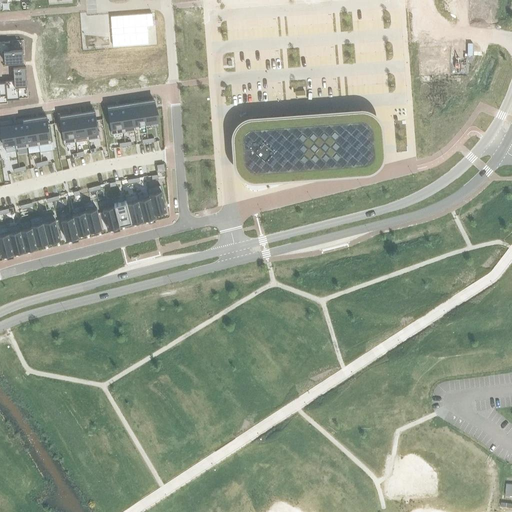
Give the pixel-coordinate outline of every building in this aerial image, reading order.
[(9,41),(0,41),(0,54),(4,54),(4,63),(14,62),(23,62),(23,55),(23,54),(22,49),(10,50),(9,42),(9,41)] [(14,80),(5,81),(5,83),(6,95),(6,100),(7,100),(19,99),(18,87),(26,86),(27,86),(25,67),(13,68),(14,80)] [(154,102),(142,104),(146,124),(157,122),(154,102)] [(142,104),(131,106),(134,126),(146,124),(142,104)] [(131,106),(119,107),(123,132),(135,131),(134,126),(131,106)] [(119,107),(107,109),(111,134),(123,132),(119,107)] [(95,113),(83,115),(87,140),(99,138),(95,113)] [(83,115),(71,117),(75,142),(87,140),(83,115)] [(71,117),(60,119),(64,144),(72,142),(75,142),(71,117)] [(47,118),(35,120),(39,145),(51,143),(47,118)] [(35,120),(23,122),(27,147),(39,145),(35,120)] [(242,139),(244,162),(244,163),(244,164),(244,165),(245,165),(245,166),(246,166),(246,167),(246,168),(247,168),(247,169),(248,169),(249,169),(249,170),(250,170),(251,170),(251,171),(252,171),(253,171),(254,171),(255,171),(364,163),(365,163),(366,163),(367,163),(367,162),(368,162),(369,162),(369,161),(370,161),(370,160),(371,160),(371,159),(372,159),(372,158),(372,157),(373,157),(373,156),(373,155),(373,154),(373,153),(374,153),(373,153),(374,153),(374,152),(372,129),(372,128),(371,128),(371,127),(371,126),(371,125),(370,125),(370,124),(369,124),(369,123),(368,123),(368,122),(367,122),(367,121),(366,121),(365,121),(365,120),(364,120),(363,120),(362,120),(361,120),(251,128),(250,128),(249,128),(248,128),(248,129),(247,129),(247,130),(246,130),(246,131),(245,131),(245,132),(244,132),(244,133),(243,133),(243,134),(243,135),(242,135),(242,136),(242,137),(242,138),(242,139)] [(23,122),(12,124),(15,144),(16,149),(27,147),(23,122)] [(12,124),(0,125),(3,146),(15,144),(12,124)] [(160,185),(147,188),(149,196),(154,213),(166,210),(160,185)] [(149,196),(138,199),(143,220),(155,217),(154,213),(149,196)] [(138,199),(126,202),(131,221),(130,221),(131,223),(143,220),(138,199)] [(126,200),(113,203),(114,205),(119,224),(130,221),(131,221),(126,202),(126,200)] [(114,205),(102,208),(107,229),(120,226),(119,224),(114,205)] [(84,211),(89,232),(102,228),(96,208),(84,211)] [(78,235),(89,232),(84,211),(72,214),(73,216),(78,235)] [(54,214),(41,217),(48,242),(60,239),(54,214)] [(41,216),(30,219),(32,226),(36,245),(48,242),(41,217),(41,216)] [(78,235),(73,216),(61,219),(66,240),(78,237),(78,235)] [(19,225),(6,228),(13,253),(25,250),(20,229),(19,225)] [(32,226),(20,229),(25,250),(37,247),(36,245),(32,226)] [(6,227),(0,228),(0,251),(0,253),(1,256),(13,253),(6,228),(6,227)]
